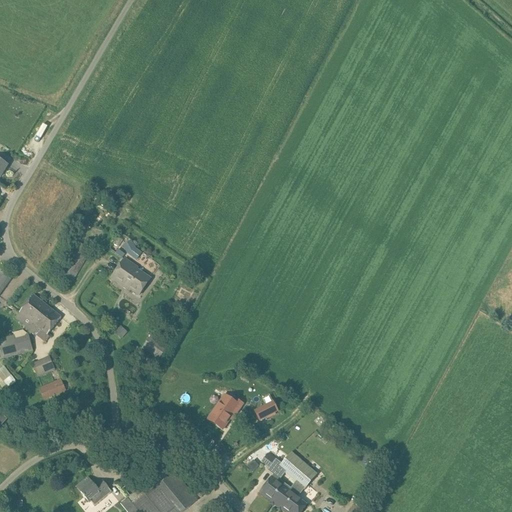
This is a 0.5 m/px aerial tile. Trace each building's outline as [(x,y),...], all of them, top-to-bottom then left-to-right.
[(118,238),(113,245),(118,249),(123,241),(118,238)] [(56,275),(72,285),(92,250),(77,241),(56,275)] [(131,241),(123,246),(127,254),(136,249),(131,241)] [(112,278),(122,286),(123,284),(139,296),(151,280),(137,270),(138,269),(125,260),(112,278)] [(0,296),(13,277),(0,269),(0,268),(0,296)] [(34,295),(32,298),(14,320),(41,341),(41,339),(46,343),(55,331),(53,329),(62,317),(34,295)] [(121,339),(127,333),(120,326),(114,332),(121,339)] [(0,339),(0,353),(2,359),(33,350),(28,332),(0,339)] [(151,336),(142,349),(158,361),(168,347),(151,336)] [(32,363),(38,378),(56,370),(50,356),(32,363)] [(0,370),(0,384),(5,392),(16,384),(4,368),(0,370)] [(39,388),(44,400),(66,391),(61,379),(39,388)] [(234,419),(240,409),(222,399),(210,423),(225,431),(233,418),(234,419)] [(254,412),(259,421),(277,412),(273,403),(254,412)] [(290,489),(291,489),(277,508),(282,511),(302,511),(307,506),(296,498),(303,490),(304,491),(317,476),(292,454),(282,465),(278,468),(284,474),(295,483),(290,489)] [(259,494),(277,508),(291,489),(290,489),(279,481),(284,474),(278,468),(282,465),(276,460),(269,470),(274,474),(259,494)] [(175,473),(168,479),(162,472),(128,499),(121,504),(127,511),(183,511),(197,501),(175,473)] [(89,503),(93,508),(105,498),(112,493),(103,482),(96,487),(88,478),(77,488),(89,503)]
